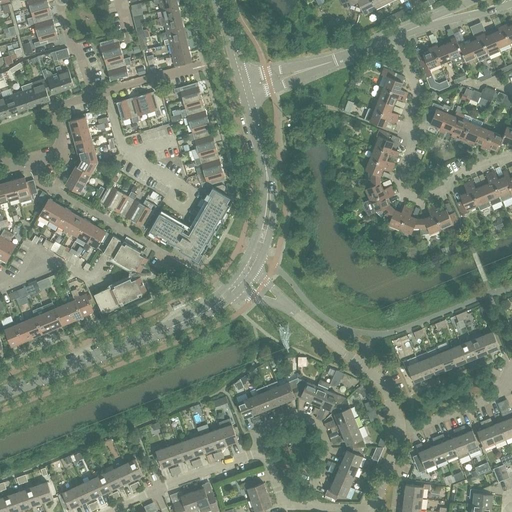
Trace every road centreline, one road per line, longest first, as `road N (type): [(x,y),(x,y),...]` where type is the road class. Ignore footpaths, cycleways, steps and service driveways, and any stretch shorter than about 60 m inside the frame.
road 1 (residential): [(511,158),(420,200),(404,194),(398,179),(418,95),(393,35)]
road 2 (unclassified): [(399,434),(376,378),(251,280)]
road 3 (tertiary): [(180,324),(0,394)]
road 4 (residential): [(304,507),(328,446),(319,424),(297,415),(257,431),(256,454)]
road 5 (residential): [(55,185),(190,266)]
road 6 (residential): [(0,281),(19,274),(36,247),(90,279),(101,262)]
road 7 (residential): [(178,185),(124,155),(106,90)]
road 8 (residential): [(399,434),(511,389)]
